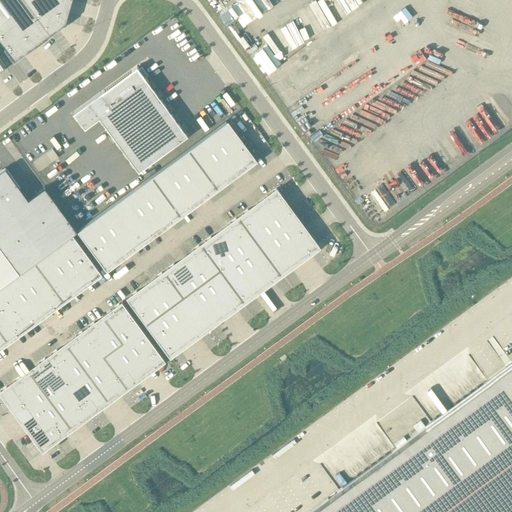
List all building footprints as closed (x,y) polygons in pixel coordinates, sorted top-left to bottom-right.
[(0,0),(0,39),(14,59),(65,22),(71,0),(0,0)] [(99,117),(138,171),(187,135),(137,66),(73,112),(84,128),(99,117)] [(226,121),(207,134),(235,172),(244,165),(245,166),(255,159),(226,121)] [(235,172),(207,134),(189,148),(217,187),(227,180),(226,179),(235,172)] [(217,187),(189,148),(170,162),(198,199),(207,192),(208,194),(217,187)] [(198,199),(170,162),(152,175),(180,214),(190,207),(189,206),(198,199)] [(20,187),(7,170),(5,167),(2,169),(0,170),(0,246),(19,272),(77,230),(44,186),(28,198),(20,187),(21,187),(20,186),(20,187)] [(180,214),(152,175),(133,189),(161,226),(170,219),(171,221),(180,214)] [(295,214),(276,188),(266,195),(268,197),(258,204),(276,228),(295,214)] [(161,226),(133,189),(115,202),(143,241),(152,234),(151,233),(161,226)] [(143,241),(115,202),(96,216),(123,253),(133,246),(134,248),(143,241)] [(276,228),(258,204),(249,211),(248,209),(239,216),(257,241),(276,228)] [(318,246),(295,214),(276,228),(298,258),(308,252),(309,253),(318,246)] [(123,253),(96,216),(77,230),(106,269),(115,262),(114,260),(123,253)] [(257,241),(239,216),(229,222),(230,224),(221,231),(239,255),(257,241)] [(298,258),(276,228),(257,241),(281,273),(290,267),(289,265),(298,258)] [(239,255),(221,231),(212,238),(211,236),(201,243),(220,269),(239,255)] [(101,272),(72,234),(19,272),(0,286),(0,343),(16,332),(17,334),(35,320),(34,319),(53,305),(54,306),(72,293),(71,292),(90,278),(91,279),(101,272)] [(281,273),(257,241),(239,255),(261,286),(271,279),(272,280),(281,273)] [(220,269),(201,243),(192,250),(193,251),(184,258),(202,282),(220,269)] [(261,286),(239,255),(220,269),(244,301),(253,294),(252,292),(261,286)] [(202,282),(184,258),(175,265),(173,263),(164,270),(183,296),(202,282)] [(244,301),(220,269),(202,282),(224,313),(233,306),(234,308),(244,301)] [(183,296),(164,270),(155,277),(156,278),(147,285),(165,309),(183,296)] [(224,313),(202,282),(183,296),(207,328),(216,321),(215,320),(224,313)] [(165,309),(147,285),(137,292),(136,291),(127,298),(146,323),(165,309)] [(207,328),(183,296),(165,309),(187,340),(196,333),(197,335),(207,328)] [(155,366),(164,359),(122,301),(112,308),(114,310),(95,323),(94,322),(75,335),(77,337),(58,351),(57,349),(38,363),(39,364),(21,378),(20,376),(0,390),(42,448),(62,434),(61,432),(79,419),(81,420),(99,407),(98,405),(117,391),(118,393),(136,380),(135,378),(154,364),(155,366)] [(187,340),(165,309),(146,323),(169,355),(179,348),(178,347),(187,340)] [(511,511),(511,361),(306,511),(511,511)]
